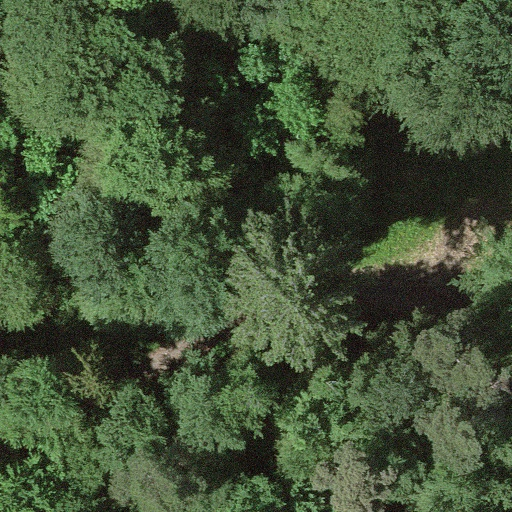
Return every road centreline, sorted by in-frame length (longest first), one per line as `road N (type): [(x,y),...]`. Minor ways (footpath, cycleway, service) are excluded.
road 1 (track): [(100,377),(263,282),(317,261),(359,262),(511,329)]
road 2 (track): [(317,261),(511,164)]
